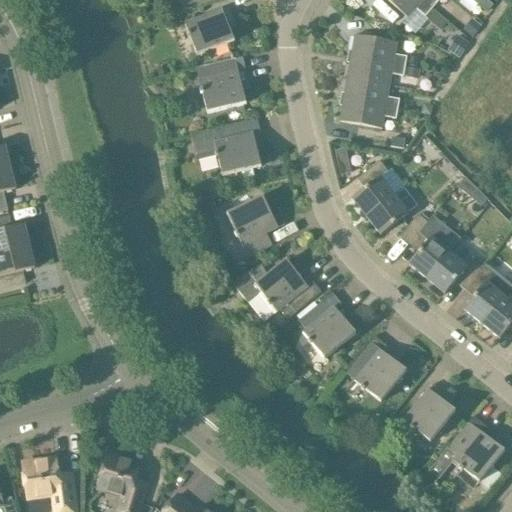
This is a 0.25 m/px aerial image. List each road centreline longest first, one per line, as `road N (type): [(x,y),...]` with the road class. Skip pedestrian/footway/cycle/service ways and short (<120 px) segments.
road 1 (residential): [(292,13),(292,93),(323,208),(343,248),(511,395)]
road 2 (residential): [(0,7),(23,55),(78,277),(131,374)]
road 3 (residential): [(293,511),(131,374)]
road 4 (residential): [(0,426),(90,397),(131,374)]
